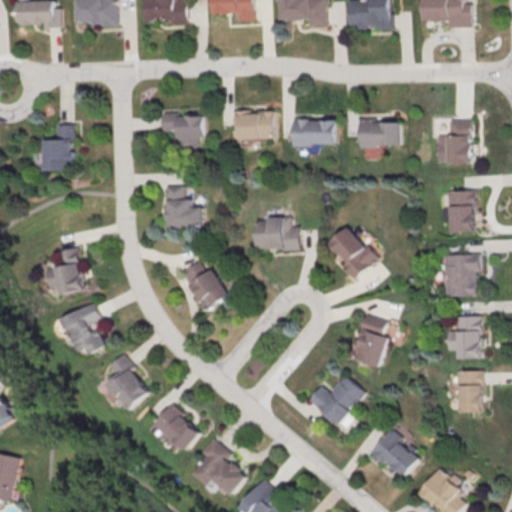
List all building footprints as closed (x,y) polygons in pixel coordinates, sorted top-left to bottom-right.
[(19,0),(59,0),(60,24),(20,25),(19,0)] [(76,0),(77,21),(101,20),(102,27),(121,26),(120,0),(76,0)] [(145,0),(146,22),(191,21),(191,0),(145,0)] [(213,0),(214,13),(241,12),(242,20),(258,19),(257,0),(213,0)] [(281,0),(283,20),(311,19),(312,28),(333,26),(331,0),(281,0)] [(348,0),(350,33),(396,30),(394,0),(348,0)] [(422,0),(422,21),(450,20),(450,26),(475,26),(475,1),(463,1),(463,0),(422,0)] [(239,112),(241,140),(281,137),(279,109),(239,112)] [(166,112),(210,110),(211,137),(201,138),(201,147),(184,147),(183,127),(167,127),(166,112)] [(297,116),(296,145),(341,146),(342,117),(297,116)] [(362,117),(362,148),(405,149),(406,118),(362,117)] [(453,120),(453,132),(437,133),(439,166),(478,164),(476,119),(453,120)] [(60,124),(60,138),(44,138),(45,171),(79,170),(78,123),(60,124)] [(166,183),(166,229),(205,230),(205,207),(195,207),(196,197),(187,197),(187,183),(166,183)] [(450,191),(453,237),(481,236),(479,189),(450,191)] [(260,223),(261,248),(303,246),(302,225),(294,226),(294,214),(270,215),(271,223),(260,223)] [(330,247),(352,226),(383,257),(361,279),(330,247)] [(81,246),(62,251),(66,265),(49,270),(53,287),(64,284),(67,294),(92,288),(81,246)] [(445,254),(447,294),(479,293),(478,269),(484,269),(483,252),(445,254)] [(185,272),(211,310),(234,293),(215,266),(208,271),(200,261),(185,272)] [(65,317),(98,302),(106,319),(97,323),(108,347),(91,355),(87,347),(80,350),(65,317)] [(370,313),(354,356),(382,367),(399,324),(370,313)] [(488,313),(489,356),(459,357),(459,348),(452,349),(452,329),(463,329),(462,314),(488,313)] [(129,349),(141,365),(136,369),(154,392),(133,409),(112,383),(120,376),(110,363),(129,349)] [(461,368),(461,410),(487,410),(487,367),(461,368)] [(312,398),(345,425),(371,393),(345,372),(333,387),(324,383),(312,398)] [(0,386),(18,416),(0,428),(0,386)] [(176,401),(159,422),(194,451),(211,430),(176,401)] [(372,452),(404,478),(422,457),(401,440),(405,435),(393,425),(372,452)] [(206,450),(212,455),(198,472),(212,483),(218,475),(239,492),(252,477),(232,460),(239,452),(218,435),(206,450)] [(0,451),(20,456),(10,498),(0,495),(0,451)] [(452,511),(425,494),(443,467),(471,485),(463,497),(469,501),(461,511),(452,511)] [(267,478),(244,507),(250,511),(291,511),(275,498),(282,490),(267,478)]
